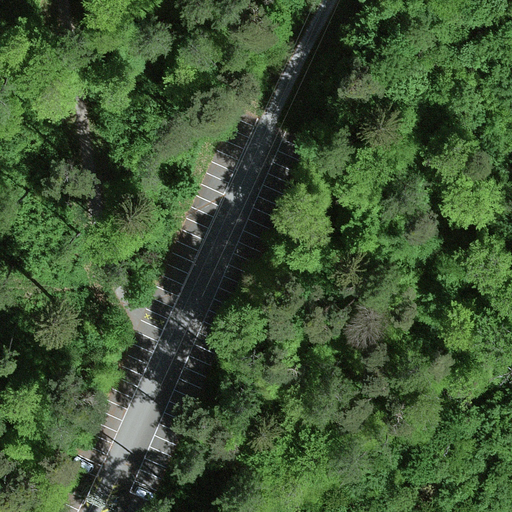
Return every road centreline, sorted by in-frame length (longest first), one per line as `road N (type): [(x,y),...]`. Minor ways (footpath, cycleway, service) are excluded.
road 1 (track): [(63,0),(93,206),(118,288),(138,313),(177,331)]
road 2 (track): [(330,0),(274,115)]
